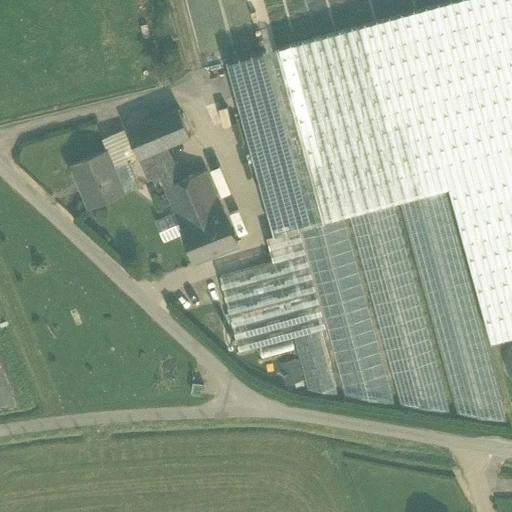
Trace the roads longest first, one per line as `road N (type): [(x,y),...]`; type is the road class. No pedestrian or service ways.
road 1 (unclassified): [(0,159),(277,411)]
road 2 (unclassified): [(0,428),(277,411)]
road 3 (unclassified): [(277,411),(511,446)]
